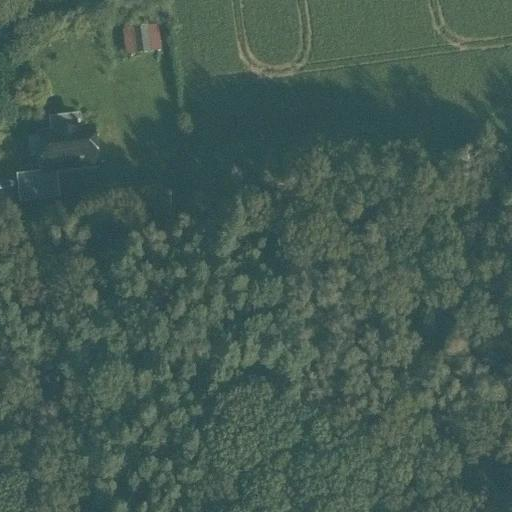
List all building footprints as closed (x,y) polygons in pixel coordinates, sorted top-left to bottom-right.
[(152,21),(153,48),(163,47),(162,20),(152,21)] [(144,23),(125,24),(126,51),(146,50),(144,23)] [(48,116),(50,132),(81,128),(79,112),(48,116)] [(96,161),(92,127),(81,128),(50,132),(40,133),(44,167),(96,161)] [(21,198),(57,194),(55,181),(44,182),(42,171),(18,174),(21,198)]
